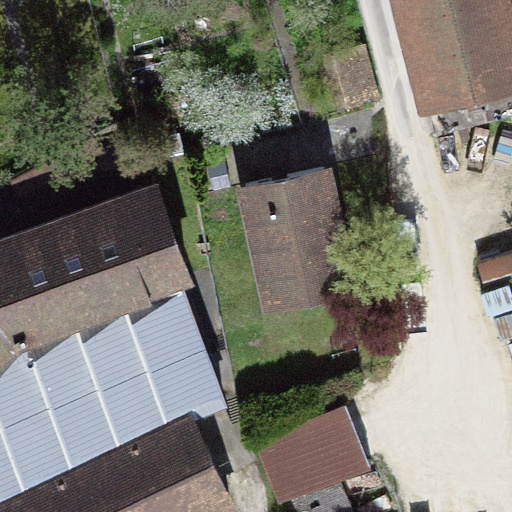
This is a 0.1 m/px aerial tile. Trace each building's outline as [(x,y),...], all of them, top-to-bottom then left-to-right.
[(399,0),(433,133),(511,112),(511,35),(503,0),(399,0)] [(9,179),(18,195),(102,150),(93,133),(9,179)] [(323,166),(245,183),(270,302),(349,286),(323,166)] [(0,511),(196,511),(229,497),(219,476),(256,459),(238,420),(232,423),(179,276),(187,273),(154,182),(0,238),(0,511)] [(370,460),(346,399),(256,440),(280,498),(291,494),(298,511),(353,511),(338,474),(370,460)]
